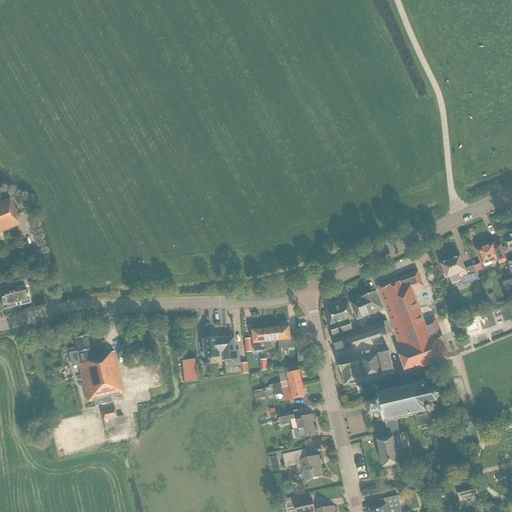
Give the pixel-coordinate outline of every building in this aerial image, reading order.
[(17,216),(10,199),(0,202),(0,233),(19,225),(16,217),(17,216)] [(506,247),(503,248),(507,257),(507,260),(511,258),(511,235),(503,240),(506,247)] [(507,257),(503,248),(503,249),(502,244),(495,247),(494,243),(476,250),(483,265),(497,259),(499,265),(507,261),(507,260),(507,257)] [(479,280),(473,266),(465,270),(460,257),(441,265),(447,279),(459,274),(464,286),(479,280)] [(511,258),(509,260),(511,271),(511,278),(503,281),(505,289),(511,286),(511,258)] [(483,272),(481,267),(475,269),(477,275),(478,274),(480,278),(484,276),(482,273),(483,272)] [(398,352),(406,374),(450,358),(443,336),(442,337),(435,320),(424,324),(413,291),(423,287),(418,272),(377,287),(401,351),(398,352)] [(37,277),(30,279),(32,286),(39,284),(37,277)] [(26,289),(14,292),(15,294),(17,294),(18,296),(15,296),(18,306),(30,303),(26,289)] [(15,294),(14,292),(7,293),(7,291),(0,292),(1,295),(0,295),(4,310),(18,306),(15,296),(18,296),(17,294),(15,294)] [(361,298),(361,299),(350,303),(357,321),(383,310),(376,292),(361,298)] [(353,320),(348,304),(327,310),(332,337),(353,330),(350,321),(353,320)] [(345,335),(349,347),(387,335),(386,334),(384,322),(345,335)] [(277,329),(278,341),(286,341),(286,347),(291,346),(291,340),(289,327),(277,329)] [(271,342),(278,341),(277,329),(265,330),(266,340),(267,351),(269,351),(269,349),(271,348),(271,342)] [(265,330),(252,331),(254,352),(267,351),(266,340),(265,330)] [(336,351),(349,347),(345,335),(333,339),(336,351)] [(86,336),(75,339),(80,365),(78,365),(87,403),(93,401),(94,406),(111,402),(110,397),(124,394),(114,352),(104,354),(104,353),(91,356),(86,336)] [(461,354),(466,352),(460,336),(455,338),(461,354)] [(223,353),(224,361),(230,360),(231,367),(240,366),(239,351),(236,351),(235,338),(222,339),(223,353)] [(220,353),(223,353),(222,339),(218,339),(203,340),(205,358),(220,357),(220,353)] [(358,358),(363,381),(384,377),(384,376),(394,374),(389,352),(378,354),(370,356),(358,358)] [(363,381),(358,358),(357,357),(338,361),(341,374),(342,374),(345,386),(363,382),(363,381)] [(182,361),(184,383),(198,381),(196,360),(182,361)] [(274,390),(282,388),(290,387),(296,385),(302,384),(299,371),(295,372),(294,367),(289,368),(290,373),(287,374),(289,381),(272,385),(274,390)] [(385,424),(386,424),(397,421),(397,420),(405,418),(405,419),(407,419),(406,418),(415,416),(415,417),(418,427),(433,424),(431,414),(430,413),(433,411),(434,412),(435,411),(434,410),(435,407),(436,407),(435,406),(434,406),(432,403),(437,402),(438,404),(439,403),(438,402),(440,398),(442,398),(442,397),(440,396),(439,392),(441,391),(440,390),(439,391),(435,389),(435,387),(434,387),(434,388),(429,389),(430,386),(431,386),(431,385),(430,385),(428,383),(428,382),(427,381),(427,382),(423,381),(423,380),(422,380),(422,378),(404,382),(405,387),(400,388),(399,387),(398,387),(398,388),(390,390),(389,389),(388,389),(389,391),(380,393),(379,391),(378,391),(378,393),(376,393),(378,402),(368,405),(371,416),(374,416),(375,418),(377,419),(379,418),(380,416),(379,414),(381,414),(383,423),(385,422),(385,424)] [(305,397),(302,384),(290,387),(293,399),(305,397)] [(106,429),(125,424),(123,416),(117,417),(115,408),(101,412),(103,420),(106,429)] [(303,417),(302,412),(301,409),(278,414),(280,423),(296,419),(299,429),(293,430),(295,440),(315,435),(312,421),(314,421),(313,415),(303,417)] [(403,449),(397,421),(386,424),(389,438),(378,441),(384,468),(399,464),(396,451),(403,449)] [(472,446),(480,444),(478,433),(470,435),(472,446)] [(320,465),(318,456),(307,459),(305,450),(283,455),(285,467),(300,464),(301,469),(303,468),(305,480),(321,476),(318,465),(320,465)] [(433,465),(431,456),(430,455),(414,459),(416,469),(433,465)] [(478,495),(476,485),(472,486),(470,481),(462,482),(464,488),(457,490),(459,499),(478,495)] [(384,499),(386,505),(369,509),(369,511),(401,511),(397,496),(384,499)] [(296,511),(313,511),(314,511),(311,499),(295,503),(296,511)]
